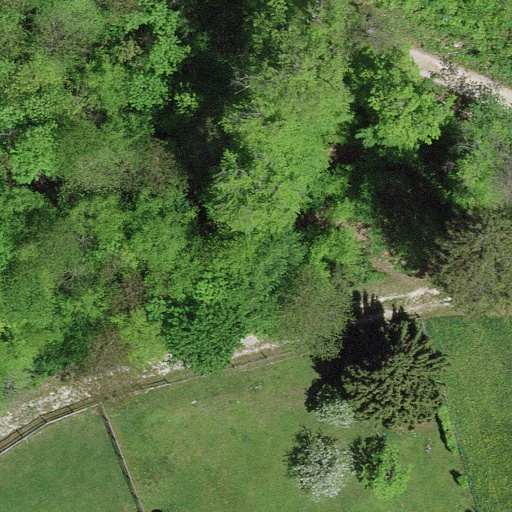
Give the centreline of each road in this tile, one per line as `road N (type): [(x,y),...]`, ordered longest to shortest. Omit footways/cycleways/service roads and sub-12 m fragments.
road 1 (track): [(0,436),(149,367),(253,339),(372,309),(511,300)]
road 2 (track): [(270,0),(511,113)]
